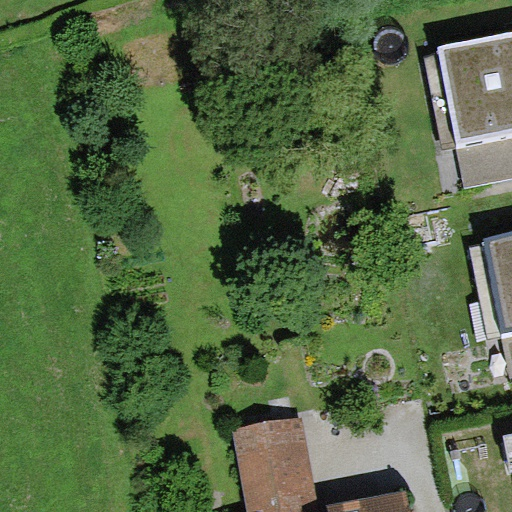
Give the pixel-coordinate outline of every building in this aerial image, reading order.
[(511,32),(440,45),(457,143),(511,133),(511,32)] [(511,179),(511,133),(457,143),(465,189),(511,179)] [(511,232),(484,237),(502,334),(511,332),(511,232)] [(511,332),(502,334),(511,378),(511,377),(511,332)] [(319,511),(302,418),(233,430),(246,511),(319,511)] [(414,511),(414,509),(410,510),(406,490),(327,506),(328,511),(414,511)]
